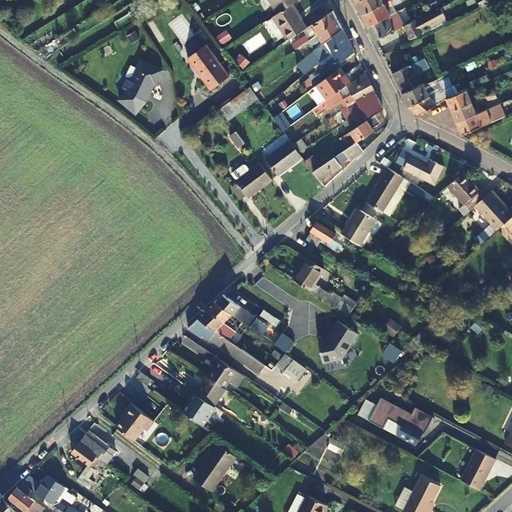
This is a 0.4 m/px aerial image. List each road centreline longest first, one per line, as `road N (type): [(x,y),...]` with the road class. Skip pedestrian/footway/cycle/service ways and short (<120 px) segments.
road 1 (residential): [(327,191),(0,488)]
road 2 (track): [(0,26),(154,143),(253,256)]
road 3 (residential): [(343,0),(404,122)]
